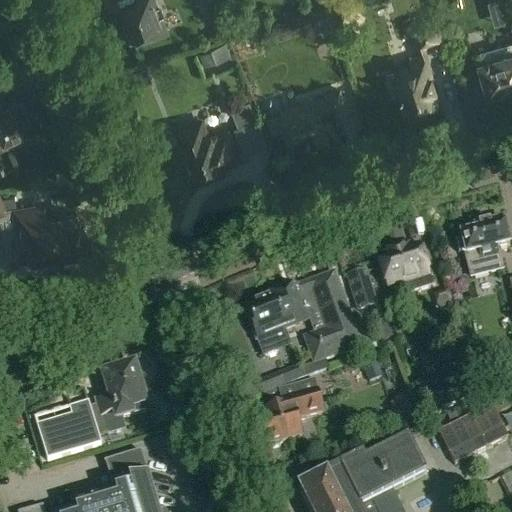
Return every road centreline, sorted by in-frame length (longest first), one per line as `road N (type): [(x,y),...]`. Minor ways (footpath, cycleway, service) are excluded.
road 1 (secondary): [(511,152),(279,226),(170,276)]
road 2 (residential): [(170,276),(53,0)]
road 3 (residential): [(240,511),(170,276)]
road 4 (secondary): [(170,276),(101,310),(0,382)]
